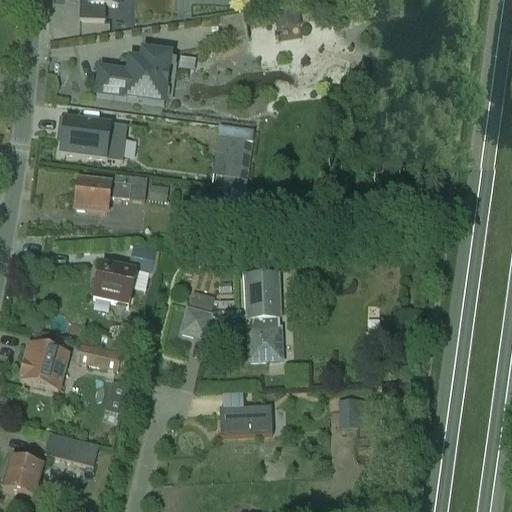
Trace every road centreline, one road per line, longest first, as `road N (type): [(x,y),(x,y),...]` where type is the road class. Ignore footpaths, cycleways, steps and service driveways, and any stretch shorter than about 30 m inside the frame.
road 1 (secondary): [(505,0),(434,511)]
road 2 (residential): [(0,258),(25,102),(28,0)]
road 3 (secondary): [(477,511),(511,265)]
